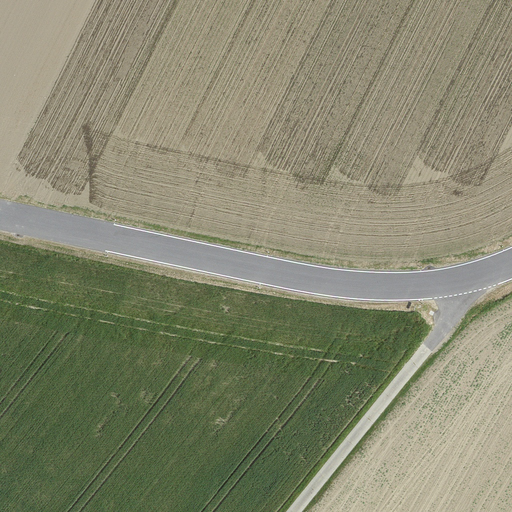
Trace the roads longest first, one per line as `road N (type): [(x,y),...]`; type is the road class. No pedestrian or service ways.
road 1 (tertiary): [(0,217),(346,286),(417,289),(511,268)]
road 2 (track): [(296,511),(484,279)]
